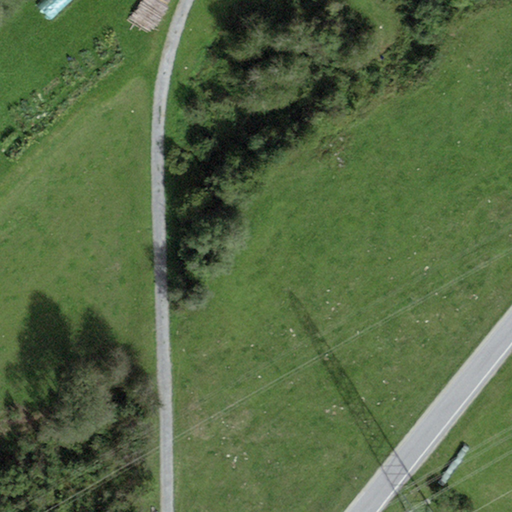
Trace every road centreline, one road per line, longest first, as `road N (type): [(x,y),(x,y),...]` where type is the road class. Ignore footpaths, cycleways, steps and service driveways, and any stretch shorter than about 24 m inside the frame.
road 1 (track): [(169,511),(156,153),(165,60),(185,0)]
road 2 (tertiary): [(363,511),(511,326)]
